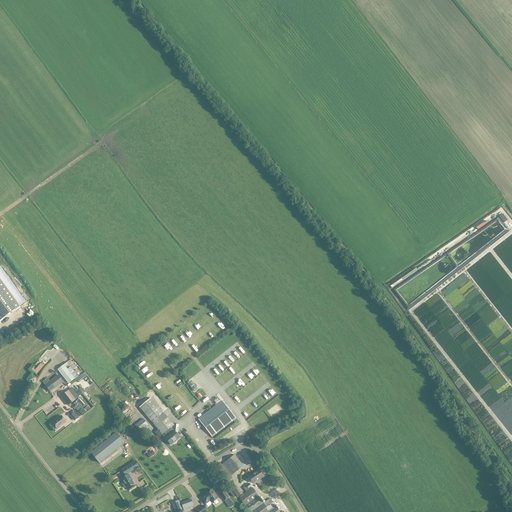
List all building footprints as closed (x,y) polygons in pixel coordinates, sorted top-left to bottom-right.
[(507,220),(503,214),(499,217),(504,223),(507,220)] [(0,320),(20,306),(0,278),(0,320)] [(35,369),(47,357),(44,355),(33,367),(35,369)] [(57,369),(68,384),(75,378),(64,364),(57,369)] [(150,372),(126,389),(132,397),(155,380),(150,372)] [(97,381),(118,408),(127,401),(106,373),(97,381)] [(63,382),(58,375),(45,385),(51,392),(63,382)] [(162,379),(152,387),(175,419),(186,411),(162,379)] [(198,389),(191,380),(188,383),(194,391),(198,389)] [(103,400),(91,385),(85,390),(98,405),(103,400)] [(71,388),(67,391),(61,396),(68,405),(75,400),(78,397),(74,392),(71,388)] [(139,407),(157,429),(154,431),(155,432),(159,438),(160,438),(164,435),(163,434),(170,427),(174,425),(169,420),(151,397),(139,407)] [(74,407),(78,411),(84,405),(78,399),(73,403),(75,406),(74,407)] [(212,437),(236,419),(222,401),(198,419),(212,437)] [(79,417),(74,412),(70,415),(74,421),(79,417)] [(66,422),(61,416),(52,423),(57,429),(66,422)] [(140,431),(148,425),(143,418),(135,425),(140,431)] [(163,434),(164,435),(166,437),(165,438),(171,445),(173,443),(174,443),(175,443),(176,442),(176,440),(180,438),(174,431),(173,431),(170,427),(163,434)] [(124,443),(116,433),(91,453),(99,463),(124,443)] [(148,461),(157,454),(152,449),(144,456),(148,461)] [(239,472),(247,465),(243,460),(235,467),(239,472)] [(136,462),(129,466),(132,471),(139,466),(136,462)] [(226,463),(220,468),(227,476),(233,472),(232,471),(234,469),(229,462),(227,464),(226,463)] [(129,466),(122,470),(125,475),(132,471),(129,466)] [(253,483),(264,476),(259,470),(249,477),(253,483)] [(130,479),(131,478),(128,474),(122,479),(122,480),(120,481),(125,488),(127,487),(128,488),(134,484),(130,479)] [(205,494),(206,494),(201,498),(206,504),(210,500),(212,503),(218,498),(212,489),(205,494)] [(223,489),(219,492),(224,499),(228,496),(223,489)] [(265,490),(254,498),(258,505),(270,497),(265,490)] [(267,505),(272,511),(273,511),(274,511),(275,511),(279,509),(278,508),(284,504),(283,503),(284,502),(282,500),(281,500),(279,497),(271,502),(269,500),(267,502),(268,504),(267,505)] [(181,503),(184,510),(194,506),(191,499),(181,503)] [(179,500),(172,502),(175,511),(181,511),(183,511),(179,500)]
